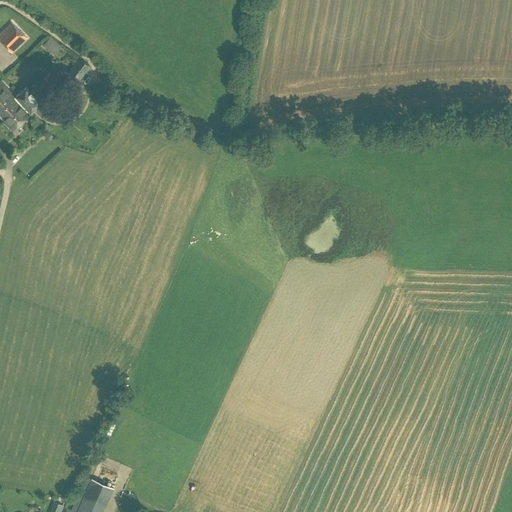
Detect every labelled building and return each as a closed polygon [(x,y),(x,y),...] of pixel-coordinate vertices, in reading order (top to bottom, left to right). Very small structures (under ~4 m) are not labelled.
[(0,40),(12,53),(27,38),(11,22),(0,32),(0,40)] [(54,55),(62,46),(50,36),(43,46),(54,55)] [(77,82),(90,67),(79,58),(67,73),(77,82)] [(22,102),(17,96),(15,97),(1,81),(0,81),(0,115),(13,130),(32,113),(26,106),(22,102)] [(26,87),(17,96),(22,102),(26,106),(32,113),(42,103),(26,87)] [(92,478),(84,497),(77,511),(102,511),(105,506),(106,506),(114,488),(92,478)]
